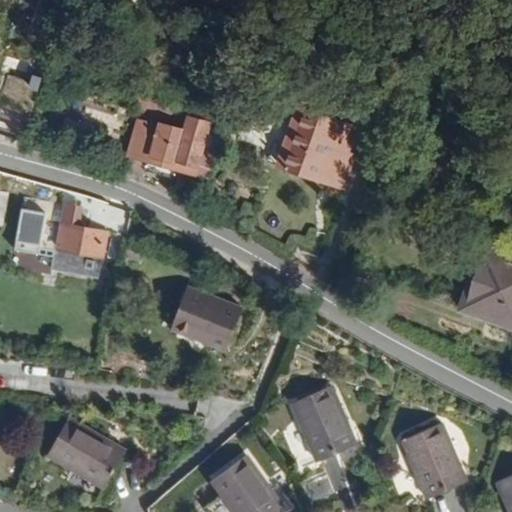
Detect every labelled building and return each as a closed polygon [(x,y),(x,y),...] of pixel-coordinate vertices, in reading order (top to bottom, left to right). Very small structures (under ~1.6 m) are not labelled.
[(142,100),(140,120),(161,122),(163,103),(142,100)] [(350,192),(370,135),(298,110),(279,168),(350,192)] [(212,181),(227,129),(191,118),(187,131),(161,125),(159,128),(140,123),(130,158),(148,162),(146,170),(183,180),(185,173),(212,181)] [(143,181),(146,170),(148,162),(130,158),(126,175),(143,181)] [(23,199),(18,241),(43,244),(48,202),(23,199)] [(279,250),(297,218),(273,205),(255,237),(279,250)] [(124,264),(133,220),(69,207),(65,226),(110,234),(115,235),(111,261),(124,264)] [(101,279),(110,234),(65,226),(62,246),(59,246),(54,271),(101,279)] [(488,272),(493,255),(483,252),(477,268),(488,272)] [(511,328),(511,261),(493,255),(488,272),(477,268),(469,294),(493,302),(487,320),(511,328)] [(229,354),(246,311),(224,303),(225,297),(214,292),(211,298),(190,289),(173,332),(229,354)] [(487,320),(493,302),(469,294),(463,312),(487,320)] [(359,447),(334,388),(294,406),(318,464),(359,447)] [(106,492),(129,453),(71,419),(48,458),(106,492)] [(469,485),(443,426),(403,443),(428,502),(469,485)] [(280,511),(286,508),(247,456),(212,484),(233,511),(280,511)] [(511,511),(511,477),(498,484),(510,511),(511,511)]
